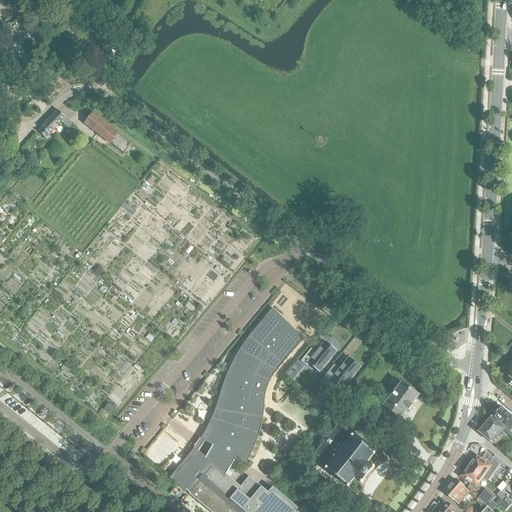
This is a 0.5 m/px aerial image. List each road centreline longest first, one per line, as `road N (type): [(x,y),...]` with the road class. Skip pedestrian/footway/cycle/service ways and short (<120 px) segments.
road 1 (unclassified): [(107,453),(276,262)]
road 2 (unclassified): [(301,244),(102,91)]
road 3 (unclassified): [(475,373),(301,244)]
road 4 (tertiary): [(487,248),(501,32)]
road 5 (tertiary): [(419,511),(458,447),(475,373)]
road 6 (unclassified): [(0,367),(107,453)]
road 7 (tertiary): [(475,373),(487,248)]
